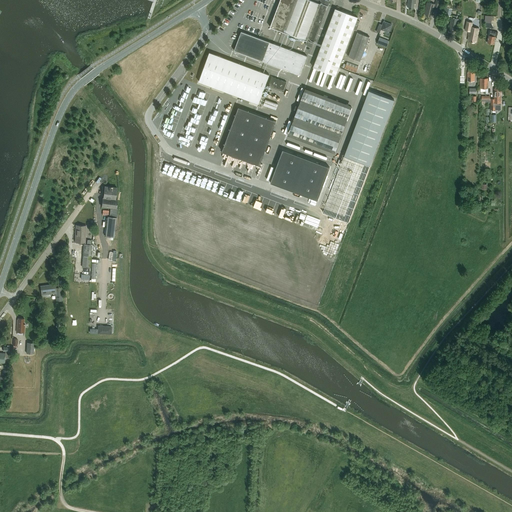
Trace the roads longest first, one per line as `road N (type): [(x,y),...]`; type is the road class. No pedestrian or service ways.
road 1 (secondary): [(0,287),(73,90),(196,7)]
road 2 (tertiary): [(511,81),(416,23),(356,0)]
road 3 (residential): [(14,297),(100,180)]
